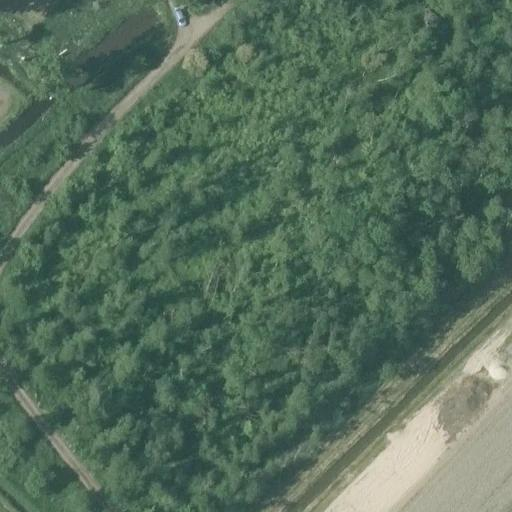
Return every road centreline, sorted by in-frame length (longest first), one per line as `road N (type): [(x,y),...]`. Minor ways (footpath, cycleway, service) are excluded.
road 1 (track): [(511,280),(271,511)]
road 2 (track): [(0,264),(80,155),(194,33)]
road 3 (track): [(107,511),(0,365)]
